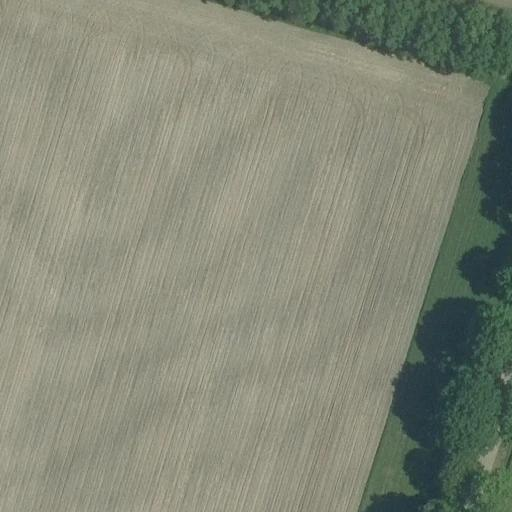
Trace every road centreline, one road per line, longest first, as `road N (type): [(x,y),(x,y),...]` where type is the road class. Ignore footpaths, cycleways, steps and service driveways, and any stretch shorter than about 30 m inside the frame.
road 1 (unclassified): [(468,511),(511,369)]
road 2 (track): [(393,0),(511,33)]
